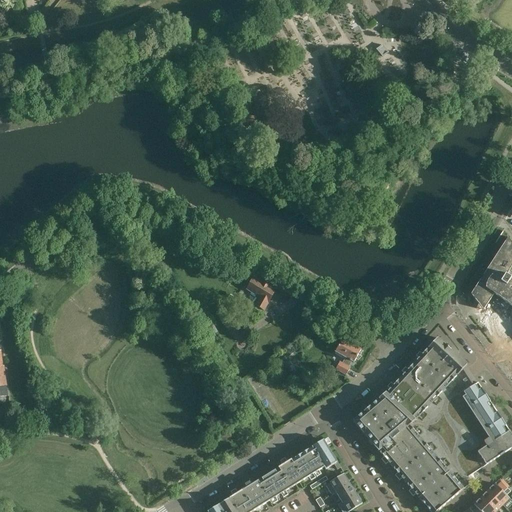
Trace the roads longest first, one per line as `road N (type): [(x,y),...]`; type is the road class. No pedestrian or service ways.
road 1 (residential): [(400,349),(131,203),(89,215),(0,284)]
road 2 (tertiary): [(175,509),(326,410)]
road 3 (tertiary): [(438,303),(511,178)]
